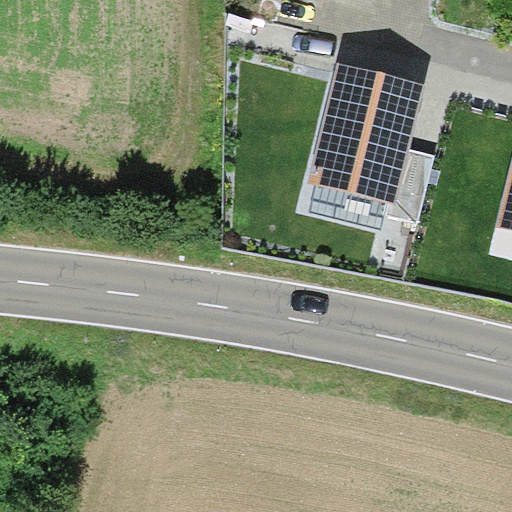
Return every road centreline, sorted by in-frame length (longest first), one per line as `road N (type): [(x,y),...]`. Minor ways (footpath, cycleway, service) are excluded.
road 1 (primary): [(0,282),(291,322),(511,370)]
road 2 (track): [(0,162),(135,192),(191,177),(199,0)]
